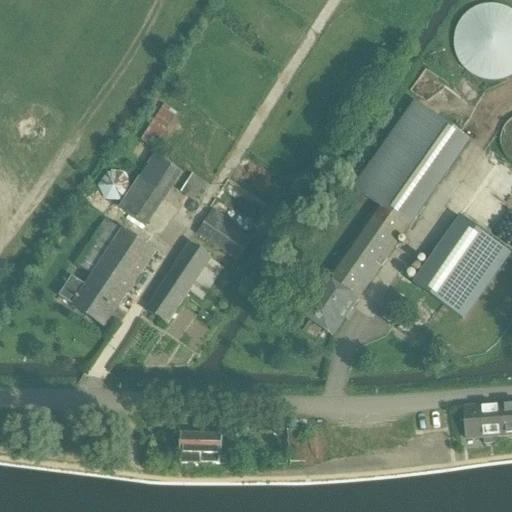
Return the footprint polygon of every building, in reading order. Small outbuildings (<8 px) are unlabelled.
[(480,80),(483,81),(486,81),(489,82),(493,82),(496,82),(499,81),(503,80),(506,79),(509,78),(511,76),(511,9),(510,9),(507,7),(504,6),(501,5),(497,4),(494,4),(490,4),(487,4),(484,5),(480,6),(477,7),(474,8),(471,10),(468,12),(465,14),(463,17),(461,19),(459,22),(457,25),(456,28),(455,31),(454,35),(453,38),(453,41),(453,45),(453,48),(454,51),(455,54),(456,58),(457,61),(459,64),(461,66),(463,69),(465,71),(468,74),(470,76),(473,77),(476,79),(480,80)] [(372,280),(408,227),(468,139),(417,104),(356,193),(377,207),(302,316),(333,337),(357,302),(372,280)] [(193,177),(181,196),(197,206),(209,187),(193,177)] [(212,211),(197,234),(236,261),(249,240),(224,223),(226,220),(212,211)] [(459,219),(421,274),(413,286),(463,321),(509,254),(459,219)] [(70,282),(59,298),(72,307),(72,308),(105,329),(155,254),(104,220),(73,265),(91,276),(84,286),(72,278),(70,282)] [(157,295),(146,312),(167,326),(178,309),(189,293),(201,301),(222,268),(189,246),(157,295)] [(376,317),(391,327),(407,303),(392,293),(376,317)] [(202,311),(198,317),(206,323),(210,318),(202,311)] [(511,405),(486,407),(487,426),(491,425),(492,439),(494,439),(511,437),(511,405)] [(487,426),(486,407),(464,409),(466,441),(484,440),(484,446),(494,445),(494,439),(492,439),(491,425),(487,426)] [(288,431),(290,464),(304,463),(302,430),(288,431)] [(180,456),(180,465),(219,466),(226,466),(226,456),(221,456),(222,437),(180,436),(180,456)]
